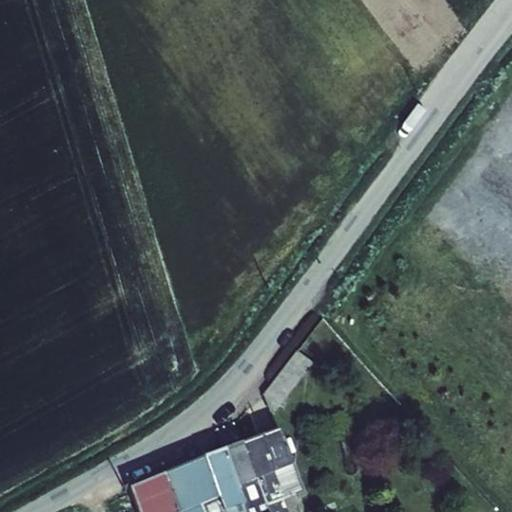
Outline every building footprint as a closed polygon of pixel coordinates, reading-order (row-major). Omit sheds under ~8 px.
[(272,410),(312,367),(297,354),(258,397),(272,410)] [(269,440),(251,447),(265,481),(279,476),(282,474),(269,440)] [(272,511),(265,481),(251,447),(231,456),(255,511),(272,511)] [(255,511),(231,456),(211,464),(229,511),(255,511)] [(229,511),(211,464),(187,474),(203,511),(229,511)] [(203,511),(187,474),(169,482),(180,511),(203,511)] [(265,481),(272,511),(273,511),(291,506),(279,476),(265,481)] [(136,496),(141,511),(180,511),(169,482),(136,496)]
